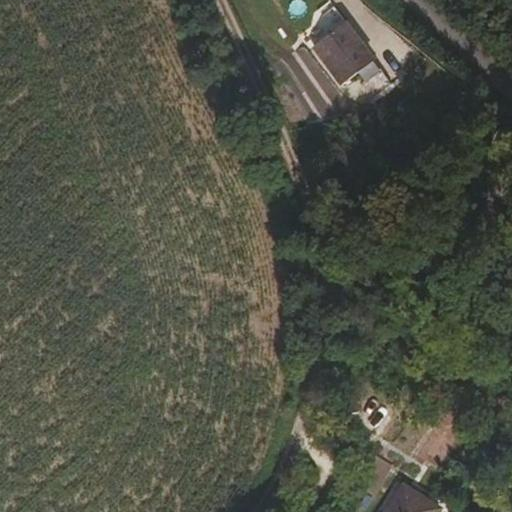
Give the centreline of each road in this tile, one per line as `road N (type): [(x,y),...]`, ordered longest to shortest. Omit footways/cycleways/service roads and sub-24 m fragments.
road 1 (track): [(201,0),(314,243),(322,319),(297,422),(256,511)]
road 2 (residential): [(421,0),(511,84)]
